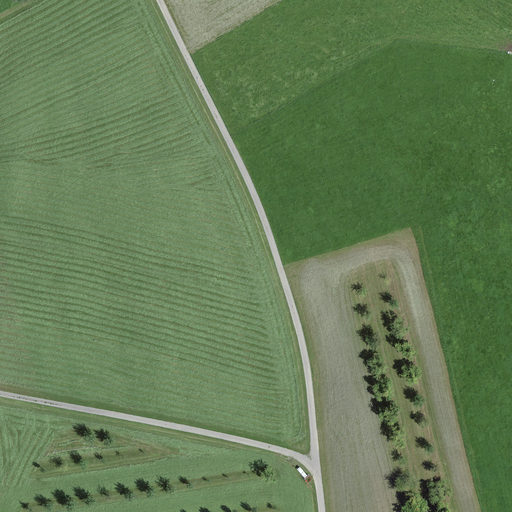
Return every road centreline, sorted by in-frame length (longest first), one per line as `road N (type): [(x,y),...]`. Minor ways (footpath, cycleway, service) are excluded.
road 1 (track): [(161,0),(245,174),(280,270),(304,348),(321,511)]
road 2 (track): [(0,394),(285,451),(315,465)]
